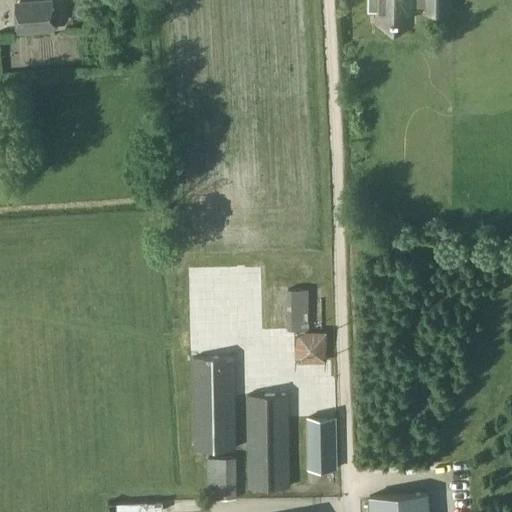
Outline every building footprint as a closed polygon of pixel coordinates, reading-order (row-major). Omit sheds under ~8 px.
[(367,0),(368,11),(380,11),(379,20),(407,20),(408,7),(425,8),(424,0),(367,0)] [(424,0),(425,8),(425,10),(449,10),(449,0),(424,0)] [(19,32),(55,29),(53,1),(17,4),(19,32)] [(307,290),(289,290),(290,329),(307,329),(307,290)] [(292,370),(315,367),(310,335),(288,338),(292,370)] [(196,448),(236,448),(235,355),(195,356),(196,448)] [(250,487),(290,486),(289,393),(249,394),(250,487)] [(332,421),(310,421),(310,469),(333,468),(332,421)] [(235,460),(209,460),(209,500),(235,500),(235,460)] [(427,511),(426,496),(374,499),(374,511),(427,511)] [(147,511),(148,503),(116,504),(115,511),(147,511)]
